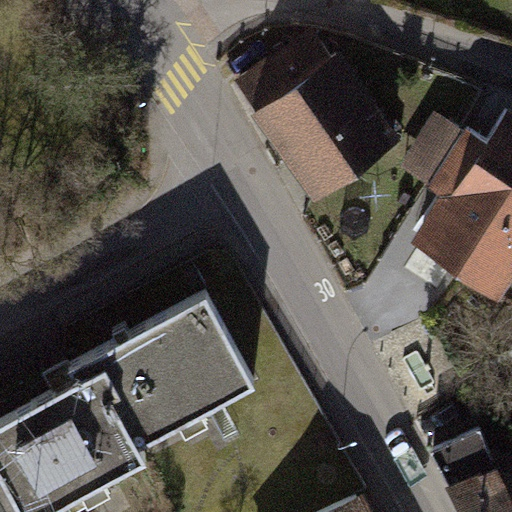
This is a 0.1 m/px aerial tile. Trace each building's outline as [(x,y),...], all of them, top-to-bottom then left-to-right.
[(314,29),(242,80),(321,189),(399,135),(339,53),(334,56),(314,29)] [(511,263),(511,109),(509,108),(491,137),(472,124),(469,130),(455,153),(436,183),(455,198),(424,243),(497,288),(511,263)] [(455,153),(469,130),(439,114),(427,136),(455,153)] [(257,379),(209,290),(133,330),(140,343),(128,349),(122,336),(72,363),(80,378),(0,420),(0,457),(2,462),(0,462),(0,488),(12,511),(41,511),(71,496),(149,455),(141,440),(183,418),(176,405),(196,395),(203,407),(257,379)] [(483,426),(437,448),(455,479),(453,483),(468,511),(511,511),(511,486),(501,462),(483,426)] [(511,456),(501,462),(511,486),(511,456)] [(369,511),(360,492),(320,511),(369,511)] [(41,511),(79,511),(71,496),(41,511)]
